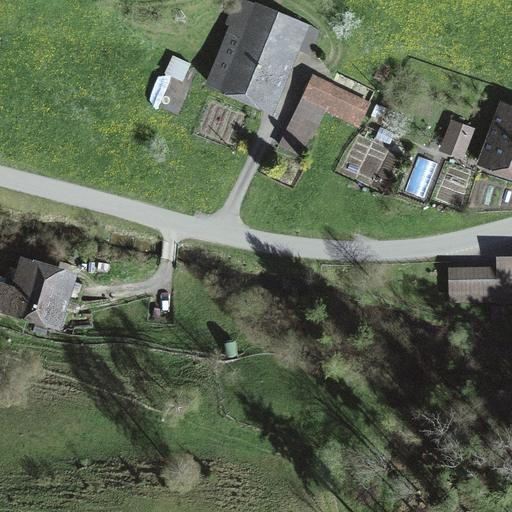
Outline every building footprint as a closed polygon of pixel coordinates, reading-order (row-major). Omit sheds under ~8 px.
[(214,76),(267,98),(292,38),(322,50),(329,34),(258,6),(242,7),(214,76)] [(367,104),(321,81),(316,79),(310,81),(291,119),(314,130),(325,107),(357,123),(367,104)] [(511,109),(502,106),(482,157),(511,167),(511,109)] [(470,130),(452,123),(442,148),(460,155),(470,130)] [(500,297),(500,287),(511,286),(511,260),(499,261),(499,271),(450,271),(450,297),(500,297)] [(0,309),(53,326),(61,299),(78,304),(83,285),(67,280),(28,268),(21,293),(14,291),(15,290),(0,285),(0,309)]
